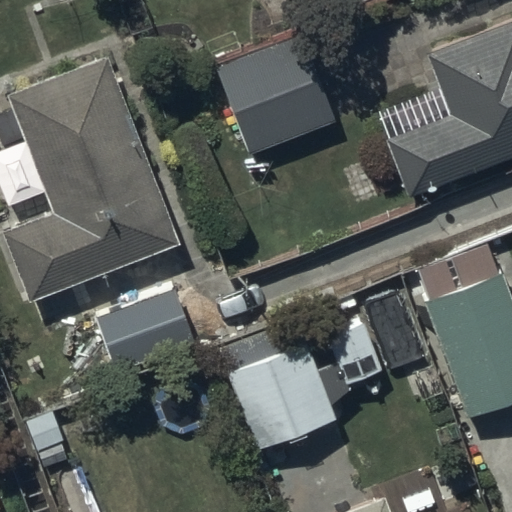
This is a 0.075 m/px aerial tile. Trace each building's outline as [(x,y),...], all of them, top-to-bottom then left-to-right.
[(371,113),(378,134),(403,198),(511,155),(511,21),(422,54),(434,89),(371,113)] [(295,31),(210,66),(247,157),(332,121),(295,31)] [(46,213),(0,229),(0,238),(26,302),(175,245),(102,62),(5,96),(46,213)] [(511,314),(496,272),(419,302),(462,418),(511,399),(511,314)] [(169,289),(91,318),(109,365),(186,336),(169,289)] [(300,343),(222,372),(255,450),(334,417),(329,405),(345,387),(379,374),(360,321),(322,335),(332,364),(311,372),(300,343)] [(382,511),(377,498),(339,511),(382,511)]
